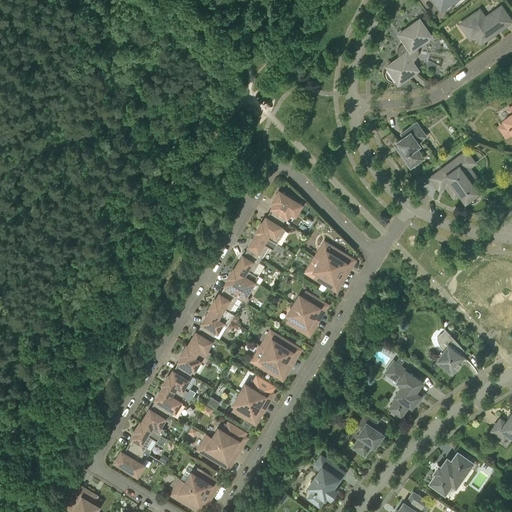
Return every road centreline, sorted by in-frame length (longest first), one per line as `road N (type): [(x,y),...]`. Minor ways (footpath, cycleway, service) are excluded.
road 1 (residential): [(377,258),(290,170),(266,173),(95,458),(101,472),(167,511)]
road 2 (residential): [(223,511),(377,258)]
road 3 (residential): [(357,511),(428,432),(511,374)]
road 4 (residential): [(352,107),(423,99),(511,43)]
